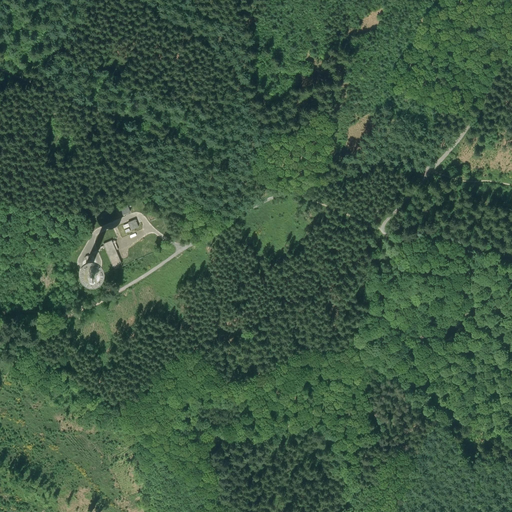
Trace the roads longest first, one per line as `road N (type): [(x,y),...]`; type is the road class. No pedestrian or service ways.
road 1 (unknown): [(382,229),(201,154),(168,123),(101,110),(0,67)]
road 2 (track): [(167,421),(190,395),(258,385),(317,357),(374,365),(439,324),(511,305)]
road 3 (unknown): [(413,236),(415,258),(375,287),(371,313),(496,511)]
road 4 (track): [(256,436),(302,431),(324,439),(363,511)]
road 5 (track): [(68,313),(187,246)]
